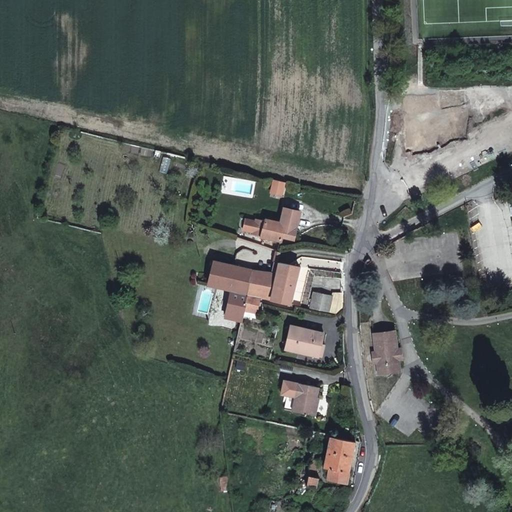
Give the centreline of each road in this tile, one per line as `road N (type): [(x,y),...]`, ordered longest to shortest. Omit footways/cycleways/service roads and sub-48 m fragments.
road 1 (residential): [(362,249),(348,339),(370,481),(348,511)]
road 2 (residential): [(380,0),(386,121),(362,249)]
road 3 (residential): [(362,249),(511,172)]
